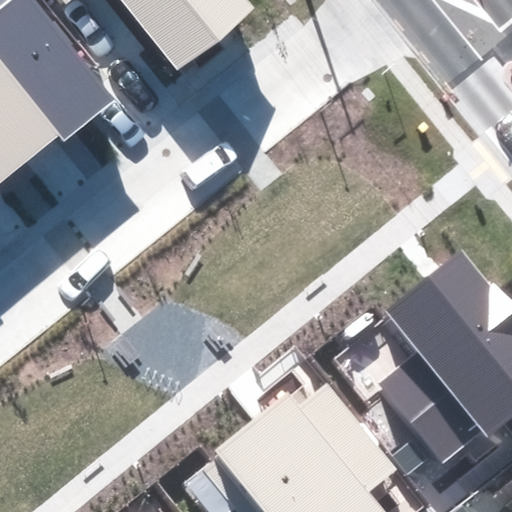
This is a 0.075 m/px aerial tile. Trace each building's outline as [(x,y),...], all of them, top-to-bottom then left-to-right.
[(119,97),(38,0),(0,0),(0,65),(57,135),(64,142),(119,97)] [(64,0),(67,3),(71,0),(124,0),(181,68),(254,8),(247,0),(64,0)] [(0,182),(57,135),(0,65),(0,182)] [(250,409),(412,273),(342,185),(235,273),(225,261),(165,312),(186,338),(163,357),(192,392),(217,371),(250,409)] [(511,412),(511,312),(460,250),(385,311),(420,352),(379,385),(447,466),(511,412)] [(94,389),(136,352),(128,343),(147,325),(120,296),(26,380),(61,419),(73,408),(91,428),(112,409),(94,389)] [(314,372),(215,452),(264,511),(388,511),(370,490),(394,471),(314,372)]
